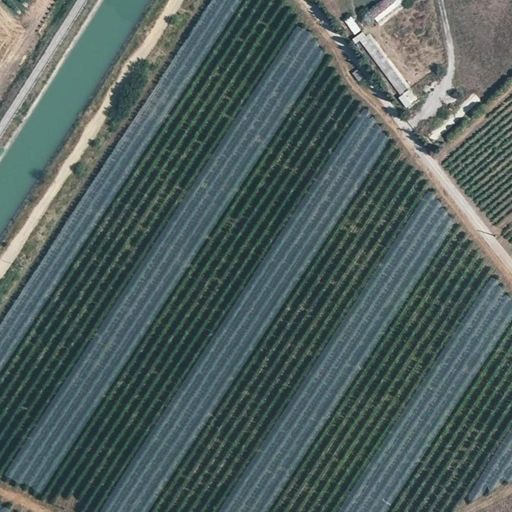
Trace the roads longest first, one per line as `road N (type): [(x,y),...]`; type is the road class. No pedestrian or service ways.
road 1 (track): [(0,272),(176,0)]
road 2 (unclassified): [(317,0),(511,245)]
